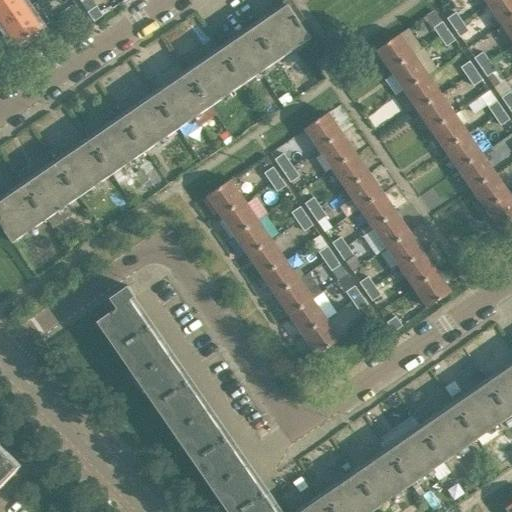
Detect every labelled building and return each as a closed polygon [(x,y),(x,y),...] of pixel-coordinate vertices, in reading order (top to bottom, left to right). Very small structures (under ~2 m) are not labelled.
[(0,0),(0,19),(4,25),(27,9),(21,0),(0,0)] [(0,224),(12,243),(311,38),(300,23),(305,19),(291,0),(285,0),(282,2),(285,7),(0,202),(0,224)] [(511,16),(511,0),(494,0),(488,4),(501,24),(511,16)] [(97,6),(87,12),(94,22),(103,16),(97,6)] [(41,29),(27,9),(4,25),(18,45),(41,29)] [(446,19),(453,28),(462,22),(456,12),(446,19)] [(511,16),(501,24),(511,39),(511,16)] [(432,28),(439,38),(449,31),(442,22),(432,28)] [(469,31),(462,22),(453,28),(459,38),(469,31)] [(455,41),(449,31),(439,38),(445,47),(455,41)] [(376,51),(390,71),(414,55),(400,35),(376,51)] [(473,58),(480,68),(489,61),(483,52),(473,58)] [(390,71),(404,91),(427,75),(414,55),(390,71)] [(460,68),(467,77),(476,71),(469,61),(460,68)] [(496,71),(489,61),(480,68),(487,77),(496,71)] [(482,80),(476,71),(467,77),(473,87),(482,80)] [(404,91),(418,111),(441,94),(427,75),(404,91)] [(493,87),(507,107),(511,104),(511,93),(510,91),(508,93),(500,82),(493,87)] [(418,111),(431,130),(455,114),(441,94),(418,111)] [(494,117),(503,110),(497,101),(487,107),(494,117)] [(510,120),(503,110),(494,117),(500,126),(510,120)] [(305,129),(319,150),(342,133),(328,113),(305,129)] [(431,130),(445,150),(468,134),(455,114),(431,130)] [(356,153),(342,133),(319,150),(332,169),(356,153)] [(445,150),(458,170),(482,154),(468,134),(445,150)] [(332,169),(346,189),(369,173),(356,153),(332,169)] [(284,154),(275,160),(284,173),(293,167),(287,157),(286,158),(284,154)] [(458,170),(472,190),(495,174),(482,154),(458,170)] [(264,173),(270,183),(279,176),(273,167),(264,173)] [(300,176),(293,167),(284,173),(290,183),(300,176)] [(383,193),(369,173),(346,189),(359,209),(383,193)] [(472,190),(486,209),(509,193),(495,174),(472,190)] [(286,186),(279,176),(270,183),(277,192),(286,186)] [(207,196),(221,217),(245,200),(230,180),(207,196)] [(359,209),(373,229),(396,213),(383,193),(359,209)] [(511,197),(509,193),(486,209),(500,230),(511,221),(511,197)] [(304,204),(311,213),(320,207),(314,197),(304,204)] [(221,217),(235,236),(258,220),(245,200),(221,217)] [(291,213),(297,222),(307,216),(300,206),(291,213)] [(326,216),(320,207),(311,213),(317,223),(326,216)] [(410,232),(396,213),(373,229),(387,249),(410,232)] [(313,226),(307,216),(297,222),(304,232),(313,226)] [(235,236),(248,256),(272,240),(258,220),(235,236)] [(387,249),(400,268),(424,252),(410,232),(387,249)] [(332,243),(338,253),(347,246),(341,237),(332,243)] [(248,256),(262,276),(285,260),(272,240),(248,256)] [(325,262),(334,255),(327,246),(318,253),(325,262)] [(354,256),(347,246),(338,253),(344,262),(354,256)] [(424,252),(400,268),(393,273),(398,281),(406,276),(414,288),(437,272),(424,252)] [(340,265),(334,255),(325,262),(331,272),(340,265)] [(262,276),(275,296),(299,279),(285,260),(262,276)] [(451,292),(437,272),(414,288),(428,309),(451,292)] [(359,283),(365,292),(375,286),(368,276),(359,283)] [(275,296),(289,316),(313,299),(299,279),(275,296)] [(128,286),(110,298),(117,308),(116,309),(111,312),(97,322),(228,511),(371,511),(511,415),(511,365),(299,511),(276,511),(131,300),(136,297),(128,286)] [(352,301),(361,295),(354,286),(345,292),(352,301)] [(381,295),(375,286),(365,292),(371,301),(381,295)] [(367,304),(361,295),(352,301),(358,311),(367,304)] [(289,316),(303,335),(326,319),(313,299),(289,316)] [(396,316),(386,323),(393,333),(403,326),(396,316)] [(326,319),(303,335),(317,356),(340,339),(326,319)] [(0,487),(22,465),(0,444),(0,487)]
